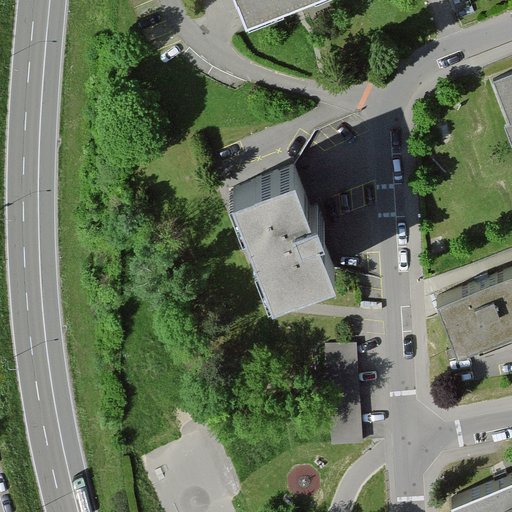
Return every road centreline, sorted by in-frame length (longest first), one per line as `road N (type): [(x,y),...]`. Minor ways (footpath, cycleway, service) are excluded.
road 1 (trunk): [(42,0),(31,158),(33,290),(70,511)]
road 2 (residential): [(387,99),(407,443)]
road 3 (residential): [(195,0),(222,49),(251,68),(387,99)]
road 4 (residential): [(511,31),(418,65),(387,99)]
